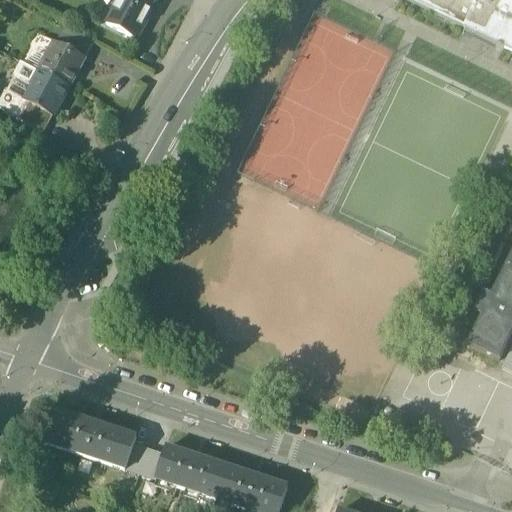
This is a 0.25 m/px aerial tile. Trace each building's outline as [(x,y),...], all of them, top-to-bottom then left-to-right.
[(121,0),(107,27),(136,42),(146,24),(143,23),(155,0),(121,0)] [(511,0),(404,0),(511,52),(511,0)] [(94,43),(68,29),(58,46),(85,61),(94,43)] [(58,46),(54,44),(37,74),(68,91),(85,61),(58,46)] [(37,74),(22,66),(15,80),(30,88),(37,74)] [(68,91),(37,74),(30,88),(32,89),(25,103),(24,104),(33,109),(51,119),(53,119),(68,91)] [(25,103),(7,93),(0,107),(0,111),(20,124),(27,110),(31,113),(33,109),(24,104),(25,103)] [(33,109),(31,113),(27,110),(20,124),(41,137),(51,119),(33,109)] [(78,206),(84,209),(92,194),(86,191),(78,206)] [(511,258),(492,300),(485,296),(476,316),(483,319),(468,351),(500,366),(511,340),(511,258)] [(15,292),(0,283),(0,311),(3,313),(15,292)] [(136,440),(54,413),(43,446),(125,473),(125,472),(133,451),(136,440)] [(227,470),(167,450),(163,461),(156,483),(216,503),(227,470)] [(163,461),(133,451),(125,472),(156,483),(163,461)] [(278,511),(286,490),(227,470),(216,503),(241,511),(278,511)]
